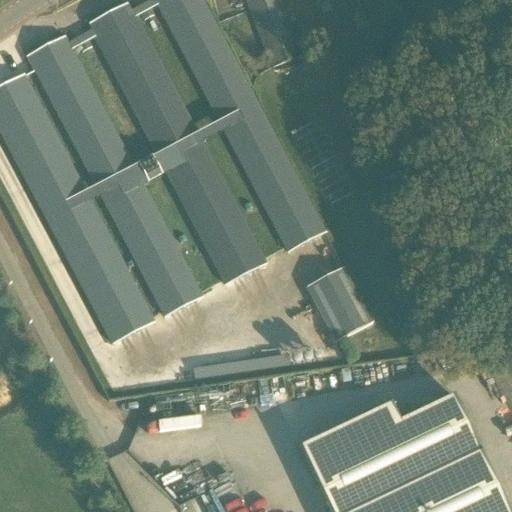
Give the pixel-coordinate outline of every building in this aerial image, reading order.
[(276,251),(262,259),(135,19),(133,20),(127,7),(89,27),(96,40),(95,40),(222,281),(214,285),(217,291),(324,235),(200,0),(153,0),(281,243),(274,247),(276,251)] [(244,0),(271,70),(269,71),(270,74),(271,75),(273,76),(275,77),(279,77),(281,77),(284,76),(300,70),(302,69),(304,66),(305,64),(306,61),(305,57),(301,59),(279,0),(244,0)] [(200,300),(64,40),(27,59),(163,319),(200,300)] [(439,87),(457,64),(442,51),(423,74),(439,87)] [(0,89),(0,132),(113,346),(154,325),(23,77),(0,89)] [(401,125),(403,99),(405,82),(383,80),(379,122),(384,123),(384,128),(396,129),(396,124),(401,125)] [(456,124),(472,143),(485,132),(469,113),(456,124)] [(335,346),(373,326),(343,271),(305,291),(335,346)] [(0,385),(38,365),(0,293),(0,385)] [(328,511),(507,511),(452,397),(452,398),(453,399),(308,468),(328,511)] [(176,504),(216,484),(210,474),(171,494),(176,504)]
